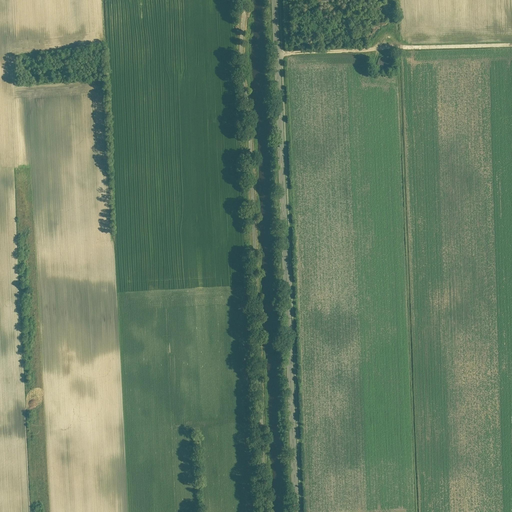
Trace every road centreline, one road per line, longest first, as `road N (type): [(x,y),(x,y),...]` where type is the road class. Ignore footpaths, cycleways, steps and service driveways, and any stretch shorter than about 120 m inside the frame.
road 1 (unclassified): [(240,0),(265,511)]
road 2 (tertiary): [(295,511),(274,0)]
road 3 (track): [(276,55),(511,44)]
